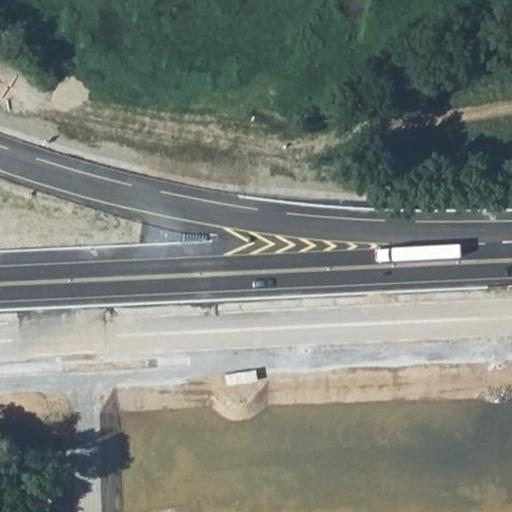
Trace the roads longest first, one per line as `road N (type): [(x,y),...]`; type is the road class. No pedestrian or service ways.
road 1 (track): [(511,110),(252,147),(134,128),(0,89)]
road 2 (trunk): [(511,231),(327,228),(218,213),(0,155)]
road 3 (trunk): [(0,341),(511,317)]
road 4 (trunk): [(511,265),(0,287)]
